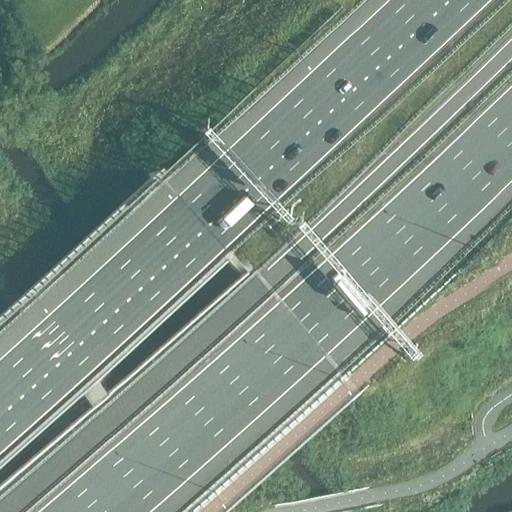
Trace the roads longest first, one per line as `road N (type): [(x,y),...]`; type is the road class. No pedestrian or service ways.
road 1 (track): [(210,0),(90,112),(79,146),(87,190),(307,448),(361,466),(439,452),(460,468)]
road 2 (motorway): [(1,511),(262,287),(511,43)]
road 3 (motorway): [(451,0),(0,416)]
road 4 (motorway): [(84,511),(511,130)]
road 5 (unclassified): [(0,341),(87,511)]
